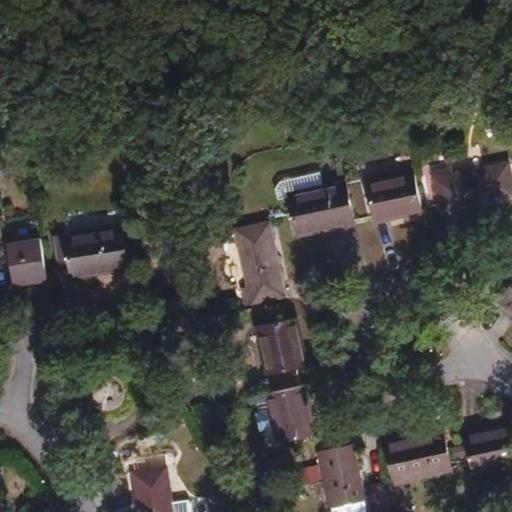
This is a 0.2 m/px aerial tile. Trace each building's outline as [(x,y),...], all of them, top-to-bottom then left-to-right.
[(451,168),(434,171),(442,204),(456,201),(458,208),(511,196),(511,169),(510,162),(452,174),(451,168)] [(376,221),(423,211),(415,173),(368,183),(376,221)] [(278,185),(279,195),(289,193),(309,189),(306,174),(282,179),(278,185)] [(356,223),(347,181),(309,189),(289,193),(297,230),(331,223),(332,228),(356,223)] [(442,204),(443,211),(458,208),(456,201),(442,204)] [(243,286),(247,303),(279,296),(276,281),(283,280),(271,221),(237,228),(249,285),(243,286)] [(126,223),(69,232),(75,269),(108,264),(109,269),(133,265),(126,223)] [(48,279),(42,237),(9,242),(15,284),(48,279)] [(279,296),(285,295),(283,280),(276,281),(279,296)] [(511,311),(511,285),(500,302),(511,311)] [(298,317),(260,325),(270,372),(308,364),(298,317)] [(90,384),(90,390),(91,400),(95,406),(102,411),(110,413),(118,412),(125,408),(130,403),(134,394),(133,385),(130,378),(124,372),(117,369),(108,369),(100,372),(93,378),(90,384)] [(316,431),(306,384),(268,392),(279,440),(316,431)] [(511,424),(465,435),(473,472),(511,464),(511,424)] [(411,435),(388,440),(397,483),(452,471),(444,435),(413,441),(411,435)] [(354,444),(321,451),(332,504),(333,511),(365,511),(368,509),(365,498),(354,444)] [(175,511),(168,466),(134,471),(140,511),(175,511)] [(392,511),(386,482),(372,485),(377,511),(392,511)]
